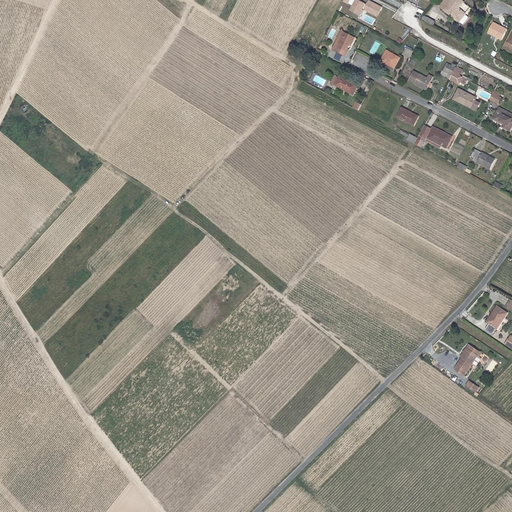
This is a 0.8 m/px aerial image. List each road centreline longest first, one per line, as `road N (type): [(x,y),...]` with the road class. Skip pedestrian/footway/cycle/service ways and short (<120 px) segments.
road 1 (unclassified): [(257,511),(457,313),(511,243)]
road 2 (track): [(163,511),(78,403),(0,274)]
road 3 (unclassified): [(511,145),(367,73)]
road 4 (track): [(59,0),(0,122)]
